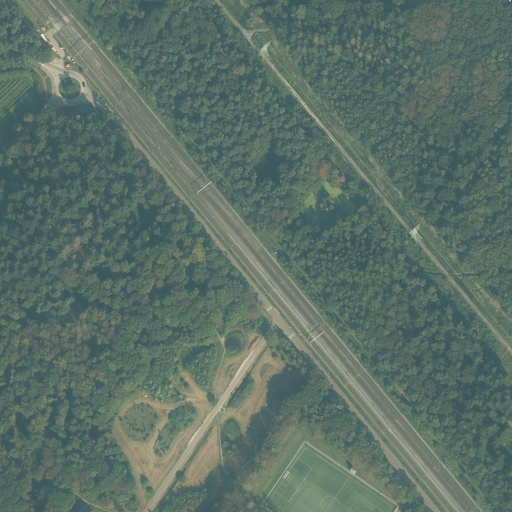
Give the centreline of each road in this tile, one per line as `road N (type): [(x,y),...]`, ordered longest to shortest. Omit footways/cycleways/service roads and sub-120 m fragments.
road 1 (tertiary): [(280,322),(106,110)]
road 2 (tertiary): [(434,511),(280,322)]
road 3 (unclassified): [(145,511),(280,322)]
